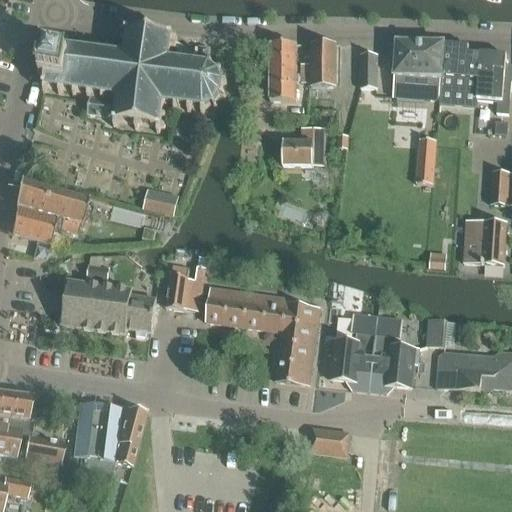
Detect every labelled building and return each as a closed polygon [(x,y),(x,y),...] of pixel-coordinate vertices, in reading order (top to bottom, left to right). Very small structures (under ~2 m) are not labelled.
[(8,0),(0,0),(0,9),(5,11),(8,0)] [(210,52),(199,51),(199,54),(197,54),(194,55),(194,58),(197,60),(198,60),(198,61),(195,61),(194,66),(184,64),(184,60),(180,59),(180,64),(170,63),(171,51),(176,52),(176,48),(172,47),(172,42),(177,42),(177,39),(173,38),(127,32),(126,33),(121,32),(120,45),(124,46),(123,56),(113,54),(113,51),(111,50),(110,54),(99,53),(100,49),(97,48),(96,52),(84,50),(85,47),(82,46),(81,50),(70,48),(70,44),(67,44),(66,48),(55,46),(55,42),(52,42),(51,46),(49,53),(44,53),(39,80),(44,81),(42,89),(43,90),(43,93),(46,94),(47,90),(59,92),(59,96),(61,96),(62,92),(73,94),(73,98),(76,98),(76,94),(88,96),(88,101),(90,101),(88,118),(110,120),(109,123),(114,124),(114,128),(117,129),(118,124),(136,127),(135,132),(138,132),(139,127),(158,130),(157,135),(160,135),(161,130),(166,131),(166,128),(161,127),(162,119),(166,120),(166,118),(162,117),(164,106),(174,107),(174,112),(177,112),(177,108),(188,109),(188,114),(191,114),(192,110),(202,111),(202,116),(205,116),(206,111),(212,108),(215,111),(218,109),(215,105),(220,98),(224,100),(226,98),(222,96),(223,87),(227,86),(227,83),(223,84),(219,75),(223,72),(221,69),(217,72),(211,68),(212,62),(209,62),(210,52)] [(395,79),(393,100),(414,102),(424,103),(440,103),(444,47),(444,46),(442,46),(440,46),(431,46),(418,46),(399,46),(399,45),(397,45),(397,46),(397,47),(395,78),(394,78),(394,79),(395,79)] [(445,46),(437,146),(473,149),(477,103),(476,103),(479,66),(467,65),(468,49),(445,46)] [(271,47),(271,76),(296,76),(296,48),(271,47)] [(336,47),(312,48),(312,67),(309,67),(308,76),(308,86),(311,86),(312,91),(336,90),(336,47)] [(479,66),(476,103),(477,103),(498,104),(497,117),(509,118),(511,71),(511,70),(505,69),(506,58),(480,56),(479,66)] [(378,59),(360,59),(360,91),(378,91),(378,59)] [(296,105),(296,76),(271,76),(270,105),(296,105)] [(495,137),(507,138),(508,126),(496,125),(495,137)] [(301,131),(301,145),(284,145),(283,169),(324,169),(325,131),(301,131)] [(339,138),(338,152),(347,152),(348,139),(339,138)] [(437,145),(419,144),(416,185),(434,187),(437,145)] [(511,180),(493,179),(492,210),(511,211),(511,180)] [(90,201),(21,182),(16,209),(83,227),(90,201)] [(177,202),(149,196),(146,211),(173,218),(177,202)] [(57,222),(16,211),(12,238),(50,247),(55,232),(78,238),(82,227),(58,221),(57,222)] [(466,244),(464,267),(482,268),(485,268),(504,269),(507,227),(473,224),(472,244),(466,244)] [(156,234),(145,231),(142,242),(154,245),(156,234)] [(48,252),(46,261),(62,256),(48,252)] [(86,280),(106,283),(108,270),(88,267),(86,280)] [(171,279),(166,312),(187,315),(188,313),(199,315),(204,282),(206,270),(197,268),(194,284),(192,284),(192,282),(189,282),(190,272),(174,270),(173,279),(171,279)] [(126,338),(126,333),(131,299),(132,294),(69,285),(62,329),(126,338)] [(226,328),(230,295),(210,292),(205,325),(226,328)] [(250,298),(230,295),(226,328),(245,331),(250,298)] [(269,300),(250,298),(245,331),(265,334),(269,300)] [(156,303),(131,299),(126,333),(136,334),(136,339),(146,340),(148,336),(151,336),(156,303)] [(289,303),(269,300),(265,334),(282,336),(284,336),(286,327),(288,307),(289,303)] [(320,312),(288,307),(286,327),(317,331),(320,312)] [(351,394),(369,396),(378,321),(355,318),(352,337),(356,338),(355,346),(331,343),(329,358),(333,359),(330,383),(352,386),(351,394)] [(369,396),(388,398),(388,390),(411,392),(414,368),(418,369),(419,353),(395,350),(396,342),(400,343),(402,324),(378,321),(369,396)] [(430,324),(427,351),(444,352),(447,326),(430,324)] [(315,350),(317,331),(286,327),(284,336),(282,336),(281,346),(315,350)] [(312,370),(315,350),(281,346),(278,365),(312,370)] [(511,357),(499,356),(495,361),(444,357),(439,361),(437,393),(481,396),(481,392),(511,393),(511,357)] [(312,370),(278,365),(275,385),(309,390),(312,370)] [(0,419),(28,424),(31,400),(0,396),(0,419)] [(121,411),(79,406),(73,460),(81,461),(80,471),(102,478),(104,464),(115,465),(120,446),(117,446),(121,411)] [(147,414),(146,414),(121,411),(117,446),(120,446),(115,465),(116,466),(131,470),(147,414)] [(63,451),(64,446),(30,440),(33,425),(28,424),(0,419),(0,456),(16,460),(61,467),(62,463),(70,464),(72,453),(63,451)] [(347,461),(347,460),(350,437),(313,432),(310,456),(347,461)] [(102,478),(112,481),(116,466),(115,465),(104,464),(102,478)] [(18,502),(19,500),(27,501),(30,485),(5,480),(5,478),(0,477),(0,511),(3,511),(5,500),(18,502)]
